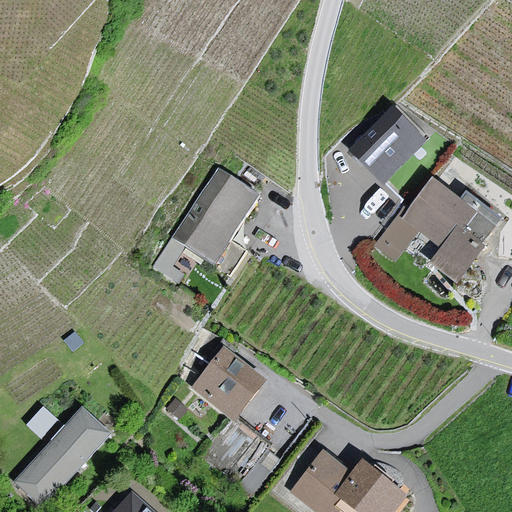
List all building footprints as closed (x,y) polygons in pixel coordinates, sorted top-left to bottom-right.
[(396,110),(355,152),(383,180),(424,138),(396,110)] [(256,194),(219,170),(176,237),(214,261),(256,194)] [(404,208),(377,244),(397,259),(419,229),(443,247),(431,262),(456,281),(484,244),(481,242),(499,217),(466,192),(461,199),(433,179),(409,211),(404,208)] [(223,349),(196,385),(235,414),(263,379),(223,349)] [(83,410),(18,481),(42,503),(107,433),(83,410)] [(390,511),(405,493),(364,462),(354,475),(323,451),(312,466),(293,492),(319,511),(325,511),(338,495),(360,511),(390,511)] [(151,511),(134,496),(119,511),(151,511)]
